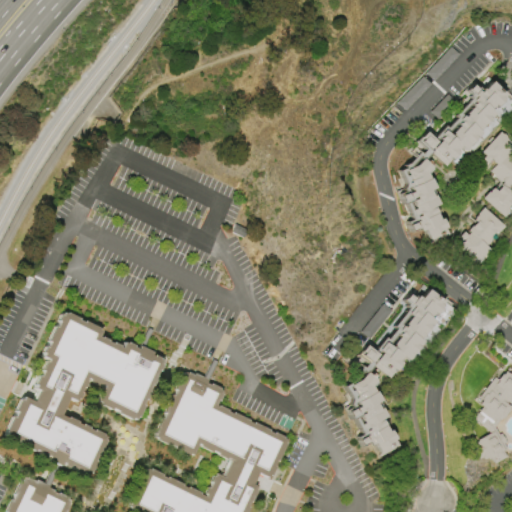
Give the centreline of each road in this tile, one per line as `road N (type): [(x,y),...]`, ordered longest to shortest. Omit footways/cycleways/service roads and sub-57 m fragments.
road 1 (residential): [(511,43),(491,46),(469,64),(401,143),(389,173),(424,277),(485,329)]
road 2 (residential): [(425,511),(434,503),(445,380),(485,329)]
